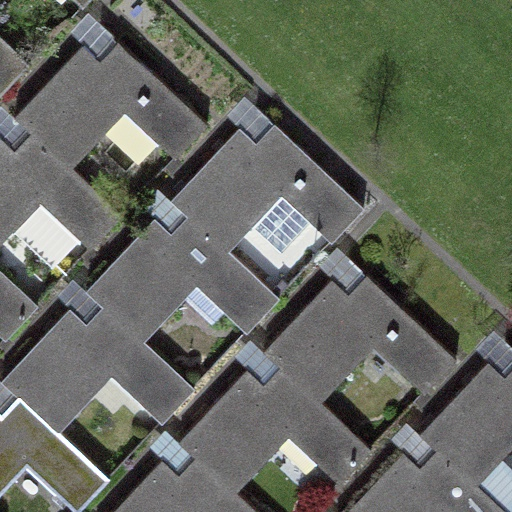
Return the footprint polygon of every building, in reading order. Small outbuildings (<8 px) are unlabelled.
[(0,0),(0,34),(29,62),(31,60),(0,30),(0,0),(78,0),(83,5),(87,0),(0,0)] [(0,93),(29,62),(0,34),(0,93)] [(83,43),(16,114),(122,213),(124,211),(73,164),(125,109),(175,156),(207,122),(119,38),(109,49),(100,59),(83,43)] [(0,135),(0,269),(37,304),(39,301),(0,264),(0,241),(40,199),(91,246),(122,213),(16,114),(14,116),(31,132),(23,140),(15,149),(0,135)] [(239,125),(172,197),(278,296),(280,294),(230,247),(252,224),(280,251),(311,219),(332,239),(364,205),(275,121),(266,131),(256,141),(239,125)] [(155,216),(87,287),(193,387),(195,384),(145,337),(196,283),(246,330),(278,296),(172,197),(170,199),(187,215),(180,222),(171,231),(155,216)] [(0,330),(6,336),(37,304),(0,269),(0,330)] [(331,276),(264,348),(370,447),(372,445),(322,398),(374,343),(424,390),(456,356),(367,272),(357,282),(348,292),(331,276)] [(69,306),(3,377),(108,477),(110,475),(60,428),(111,373),(161,421),(193,387),(87,287),(85,289),(102,305),(94,313),(86,322),(69,306)] [(246,367),(180,438),(258,511),(262,511),(237,488),(289,433),(339,480),(370,447),(264,348),(262,350),(279,366),(271,374),(263,383),(246,367)] [(488,359),(421,431),(506,511),(510,511),(478,481),(511,444),(511,367),(505,375),(488,359)] [(0,410),(0,491),(26,464),(76,511),(108,477),(3,377),(0,380),(17,395),(9,404),(2,412),(0,410)] [(404,450),(344,511),(506,511),(421,431),(419,433),(436,448),(428,456),(420,465),(404,450)] [(162,457),(109,511),(258,511),(180,438),(178,440),(194,456),(186,464),(178,472),(162,457)]
